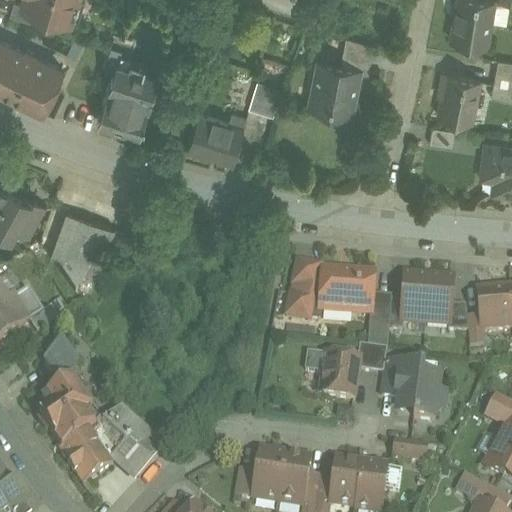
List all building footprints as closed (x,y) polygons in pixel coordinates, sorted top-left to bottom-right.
[(21,0),(21,3),(20,4),(37,9),(72,20),(77,0),(21,0)] [(495,0),(492,0),(458,0),(451,39),(487,45),(495,0)] [(37,9),(20,4),(21,3),(14,1),(10,15),(33,22),(37,9)] [(136,39),(114,32),(103,67),(114,70),(117,61),(124,63),(125,58),(130,59),(136,39)] [(340,65),(361,70),(366,71),(372,44),(346,37),(340,65)] [(24,50),(0,38),(0,88),(2,88),(22,97),(23,100),(39,107),(42,107),(49,92),(51,92),(62,68),(36,56),(37,54),(25,48),(24,50)] [(130,59),(125,58),(124,63),(117,61),(114,70),(101,113),(108,115),(105,124),(140,135),(143,124),(144,124),(145,121),(144,121),(158,74),(144,69),(145,64),(130,59)] [(511,61),(498,59),(491,96),(511,100),(511,61)] [(340,65),(319,61),(309,108),(351,117),(361,70),(340,65)] [(285,77),(261,69),(249,109),(272,117),(285,77)] [(480,79),(444,71),(440,90),(443,91),(439,114),(471,121),(480,79)] [(227,123),(198,114),(186,149),(233,164),(245,128),(243,127),(245,119),(230,115),(227,123)] [(457,131),(433,127),(430,145),(453,149),(457,131)] [(511,149),(486,146),(483,165),(497,166),(494,191),(511,193),(511,149)] [(0,202),(0,230),(13,238),(11,241),(12,242),(18,232),(17,231),(30,207),(19,200),(21,196),(7,189),(4,195),(0,202)] [(30,207),(17,231),(18,232),(29,238),(47,206),(34,199),(30,207)] [(114,228),(67,212),(51,257),(50,257),(69,285),(76,294),(114,229),(114,228)] [(114,229),(76,294),(84,304),(86,303),(125,236),(114,229)] [(321,268),(297,263),(293,287),(296,287),(294,295),(291,295),(286,318),(310,323),(310,320),(321,321),(321,312),(370,316),(372,316),(373,296),(375,276),(323,272),(323,273),(320,272),(321,268)] [(429,278),(406,276),(404,302),(402,323),(403,323),(426,325),(429,278)] [(453,280),(429,278),(426,325),(448,327),(450,327),(451,306),(453,280)] [(69,285),(45,300),(51,309),(59,321),(84,304),(76,294),(69,285)] [(511,288),(476,291),(479,318),(480,332),(483,332),(511,329),(511,288)] [(43,314),(29,291),(7,305),(21,327),(29,323),(43,314)] [(7,305),(0,293),(0,342),(22,329),(7,305)] [(392,298),(373,296),(372,316),(370,316),(370,324),(390,326),(392,301),(392,298)] [(404,302),(392,301),(390,326),(389,331),(403,332),(403,323),(402,323),(404,302)] [(466,307),(451,306),(450,327),(448,327),(448,332),(468,333),(466,307)] [(43,314),(29,323),(36,335),(59,321),(51,309),(43,314)] [(479,318),(467,319),(469,337),(484,336),(483,332),(480,332),(479,318)] [(469,337),(470,349),(485,347),(484,336),(469,337)] [(80,370),(61,342),(43,365),(60,389),(42,402),(48,412),(39,418),(41,421),(38,423),(46,435),(49,433),(62,451),(101,424),(82,398),(86,395),(76,381),(77,372),(80,370)] [(387,352),(360,348),(358,362),(359,362),(358,372),(383,376),(387,352)] [(358,362),(326,358),(321,398),(353,403),(358,372),(359,362),(358,362)] [(403,366),(386,363),(382,399),(398,401),(403,366)] [(424,368),(403,366),(398,401),(397,407),(415,409),(413,421),(436,425),(442,379),(422,376),(424,368)] [(511,406),(501,401),(490,421),(507,430),(510,424),(511,424),(511,406)] [(62,451),(59,453),(84,488),(112,468),(133,481),(165,448),(122,409),(101,424),(62,451)] [(511,424),(510,424),(507,430),(486,470),(511,483),(511,424)] [(429,448),(395,443),(392,462),(426,467),(429,448)] [(287,458),(260,454),(256,474),(252,501),(279,505),(287,458)] [(311,462),(287,458),(279,505),(303,509),(308,478),(311,462)] [(333,482),(330,507),(331,507),(356,510),(362,467),(336,464),(333,482)] [(377,469),(362,467),(356,510),(355,511),(382,511),(388,471),(381,470),(379,467),(377,469)] [(0,511),(15,511),(24,506),(0,471),(0,511)] [(256,474),(241,472),(236,498),(252,501),(256,474)] [(321,480),(308,478),(303,509),(316,511),(321,480)] [(330,507),(333,482),(321,480),(316,511),(330,511),(331,507),(330,507)] [(506,511),(511,501),(482,486),(473,504),(480,508),(481,507),(491,511),(506,511)]
